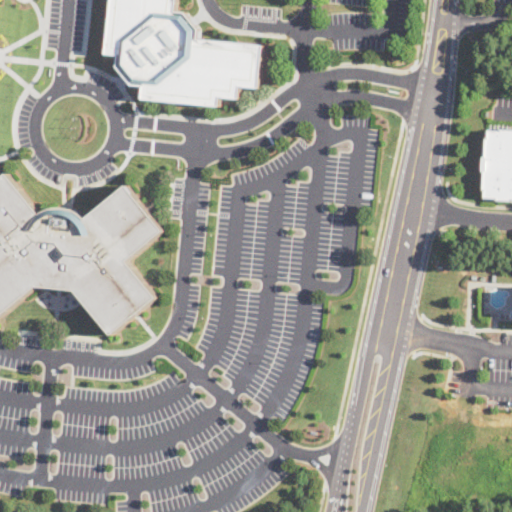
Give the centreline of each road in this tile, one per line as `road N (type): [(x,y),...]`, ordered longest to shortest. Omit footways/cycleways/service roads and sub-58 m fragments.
road 1 (residential): [(360,511),(395,359),(388,329)]
road 2 (residential): [(388,329),(370,354),(344,480)]
road 3 (residential): [(414,207),(388,329)]
